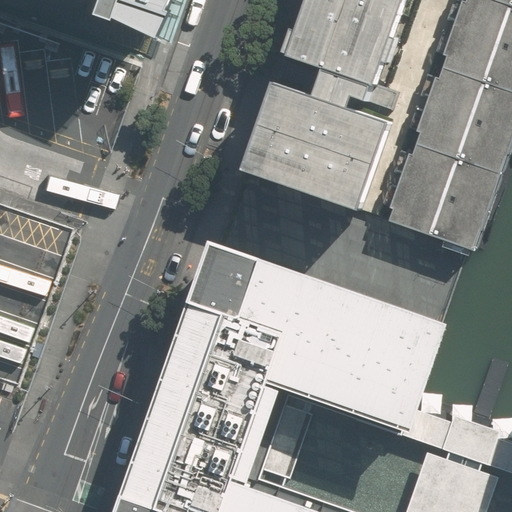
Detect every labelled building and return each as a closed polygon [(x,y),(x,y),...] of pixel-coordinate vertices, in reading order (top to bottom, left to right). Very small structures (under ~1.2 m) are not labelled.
[(87,0),(87,1),(104,7),(104,4),(153,28),(164,0),(87,0)] [(382,95),(414,0),(312,0),(294,52),(327,64),(324,75),(319,90),(281,78),(251,165),(365,206),(401,101),(382,95)] [(511,0),(468,0),(392,223),(470,250),(511,126),(511,0)] [(363,511),(259,478),(291,386),(416,429),(423,409),(426,400),(453,323),(446,320),(221,243),(122,511),(363,511)] [(408,511),(488,511),(501,477),(481,470),(484,462),(511,471),(511,440),(500,437),(503,430),(455,413),(452,420),(423,409),(416,429),(413,438),(452,452),(449,459),(430,452),(408,511)]
